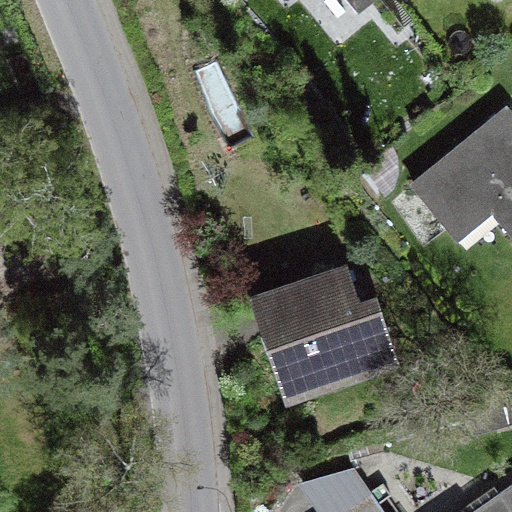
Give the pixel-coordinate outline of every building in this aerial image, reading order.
[(335,0),(353,24),(385,0),(335,0)] [(511,116),(509,114),(414,193),(458,247),(487,223),(511,253),(511,116)] [(357,262),(243,300),(280,410),(394,371),(357,262)] [(0,265),(0,295),(15,280),(0,265)] [(511,511),(511,490),(499,499),(507,511),(511,511)] [(384,511),(370,491),(339,511),(384,511)] [(507,511),(499,499),(479,511),(507,511)]
